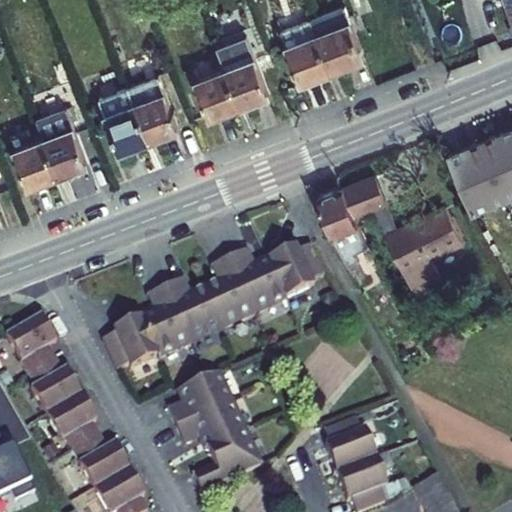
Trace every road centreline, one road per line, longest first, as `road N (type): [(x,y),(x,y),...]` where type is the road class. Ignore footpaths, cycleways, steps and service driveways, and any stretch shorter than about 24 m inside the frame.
road 1 (tertiary): [(511,77),(37,262)]
road 2 (residential): [(37,262),(177,511)]
